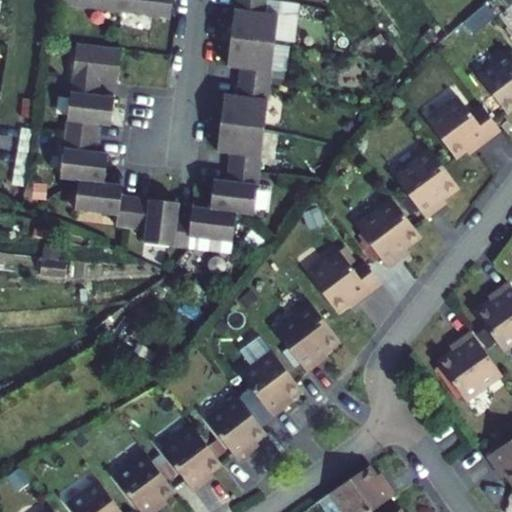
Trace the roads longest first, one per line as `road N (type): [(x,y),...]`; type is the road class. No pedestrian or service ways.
road 1 (residential): [(511,191),(381,359),(378,381),(398,414)]
road 2 (residential): [(398,414),(263,511)]
